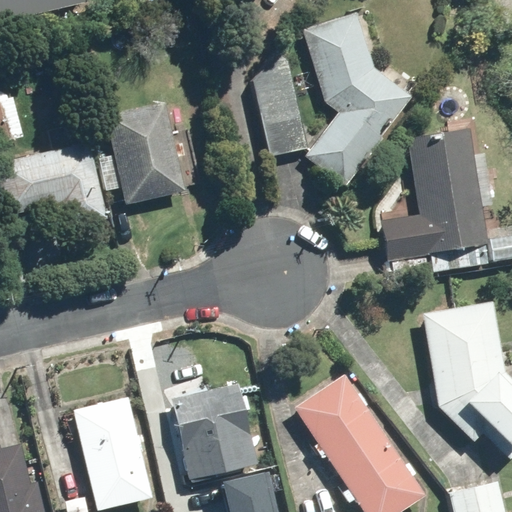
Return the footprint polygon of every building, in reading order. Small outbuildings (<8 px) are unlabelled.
[(0,0),(0,21),(80,4),(78,0),(0,0)] [(350,15),(294,32),(314,104),(329,115),(296,160),(341,184),(404,101),(368,71),(350,15)] [(281,64),(243,73),(262,154),(300,145),(281,64)] [(155,105),(96,118),(115,207),(174,194),(155,105)] [(377,263),(479,248),(473,210),(484,208),(475,156),(465,157),(461,131),(399,140),(411,217),(371,223),(377,263)] [(82,144),(0,162),(0,222),(53,210),(58,231),(99,222),(82,144)] [(486,263),(511,258),(511,240),(511,236),(483,241),(486,263)] [(501,460),(511,449),(511,391),(494,374),(483,305),(413,316),(425,386),(429,410),(445,426),(464,445),(475,434),(501,460)] [(338,376),(284,413),(350,511),(403,511),(422,500),(338,376)] [(233,381),(165,396),(182,475),(250,460),(233,381)] [(124,405),(60,420),(82,511),(96,511),(147,500),(124,405)] [(32,511),(17,445),(0,449),(0,511),(32,511)] [(266,511),(257,471),(219,480),(227,511),(266,511)] [(495,511),(489,484),(441,494),(444,511),(495,511)]
